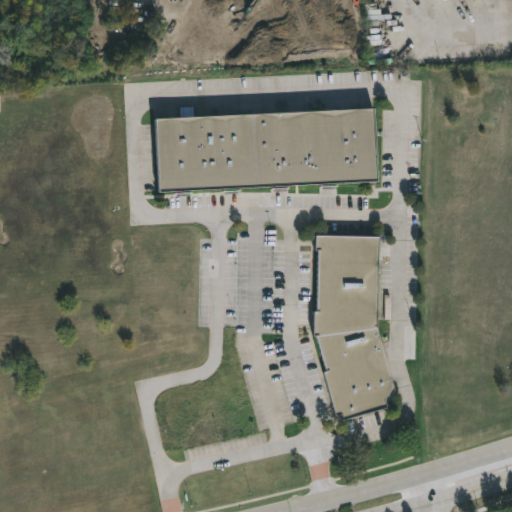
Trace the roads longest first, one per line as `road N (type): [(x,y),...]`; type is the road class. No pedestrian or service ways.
road 1 (secondary): [(511,437),(219,511)]
road 2 (secondary): [(382,511),(511,478)]
